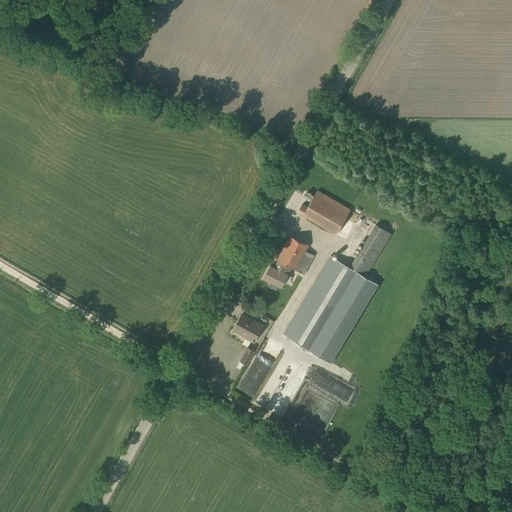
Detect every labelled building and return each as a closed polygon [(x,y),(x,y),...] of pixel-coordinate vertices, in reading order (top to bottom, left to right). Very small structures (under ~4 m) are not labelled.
[(317,190),(308,206),(302,203),(296,212),(302,216),(336,235),(350,210),(317,190)] [(365,276),(391,234),(376,224),(350,267),(365,276)] [(264,278),(270,281),(268,286),(276,290),(278,285),(281,287),(287,274),(288,274),(291,267),(304,274),(314,255),(306,251),(309,245),(289,235),(276,260),(277,260),(274,267),(270,265),(264,278)] [(330,255),(283,334),(330,363),(377,284),(330,255)] [(252,342),(262,325),(242,313),(232,330),(252,342)] [(247,365),(255,351),(246,347),(239,361),(247,365)]
